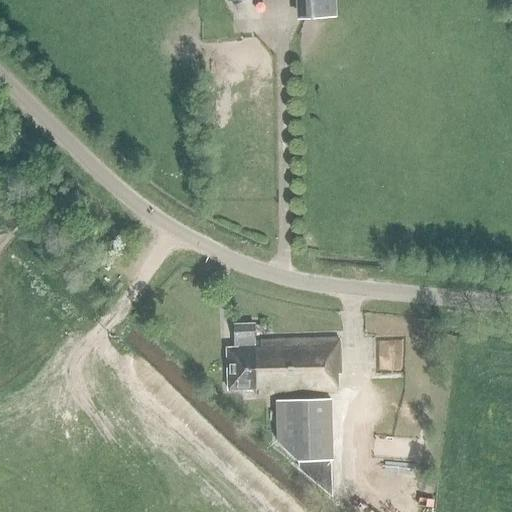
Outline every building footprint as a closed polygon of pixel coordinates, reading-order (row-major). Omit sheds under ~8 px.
[(335,0),(302,0),(304,19),(336,17),(335,0)] [(255,324),(234,325),(234,338),(236,340),(237,348),(228,348),(229,389),(256,388),(256,394),(338,391),(337,374),(341,374),(340,339),(255,342),(255,324)] [(385,337),(384,363),(404,364),(405,337),(385,337)] [(330,399),(276,401),(277,443),(296,461),(331,460),(330,399)] [(331,460),(296,461),(296,469),(332,496),(331,460)]
